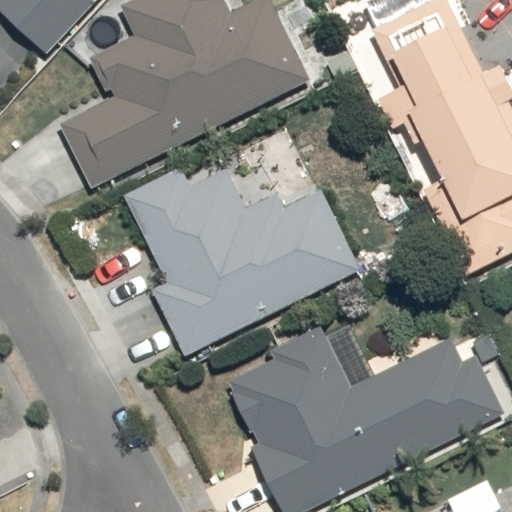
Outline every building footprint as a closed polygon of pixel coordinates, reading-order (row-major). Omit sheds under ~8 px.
[(2,0),(0,2),(0,6),(52,55),(104,0),(2,0)] [(128,97),(71,122),(99,186),(321,89),(281,0),(272,0),(247,11),(241,0),(156,0),(135,9),(149,42),(111,59),(128,97)] [(350,0),(333,9),(474,279),(511,258),(511,65),(506,69),(469,0),(350,0)] [(267,153),(231,171),(224,156),(136,200),(179,286),(164,293),(195,355),(372,274),(323,180),(289,198),(267,153)] [(362,324),(334,336),(327,321),(277,343),(286,363),(240,383),(296,511),(314,511),(511,426),(511,409),(484,345),(456,357),(440,320),(373,349),(362,324)]
